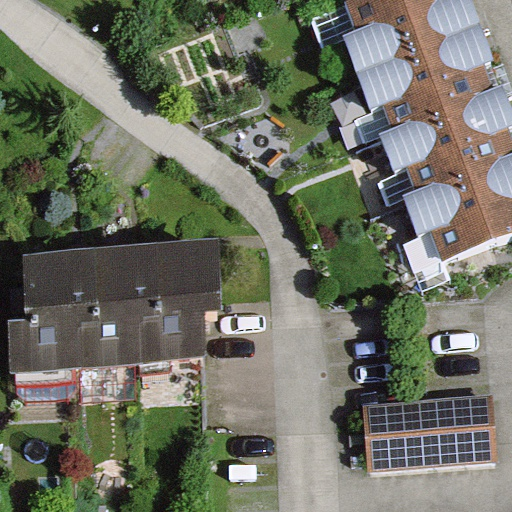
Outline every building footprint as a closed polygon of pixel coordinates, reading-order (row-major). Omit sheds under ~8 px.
[(471,37),(457,0),(373,0),(321,19),(345,83),(471,37)] [(495,101),(471,37),(345,83),(369,148),(495,101)] [(511,167),(511,145),(495,101),(369,148),(393,212),(511,167)] [(511,240),(511,167),(393,212),(417,276),(511,240)] [(143,366),(208,364),(206,321),(224,320),(221,247),(154,250),(156,309),(141,310),(143,366)] [(78,314),(80,369),(143,366),(141,310),(156,309),(154,250),(91,252),(93,314),(78,314)] [(15,322),(17,371),(80,369),(78,314),(93,314),(91,252),(28,255),(31,322),(15,322)] [(493,399),(363,408),(368,477),(499,467),(493,399)]
